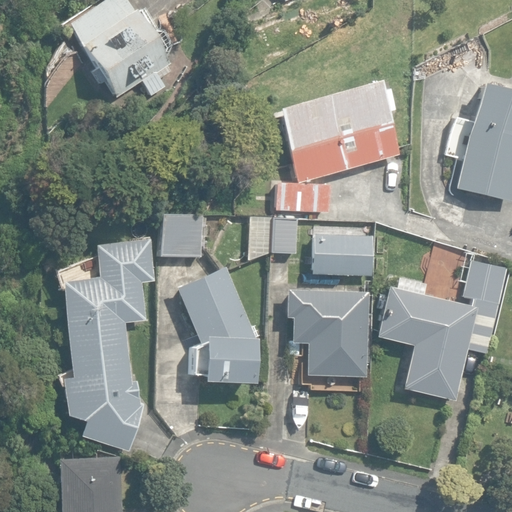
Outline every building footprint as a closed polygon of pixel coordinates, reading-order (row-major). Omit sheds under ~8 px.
[(103,81),(113,98),(139,81),(149,96),(163,87),(159,78),(168,71),(166,66),(168,64),(165,57),(170,44),(162,30),(154,29),(140,5),(130,10),(123,0),(97,0),(63,23),(94,68),(90,72),(98,84),(103,81)] [(376,91),(373,81),(273,109),(294,183),(393,155),(382,113),(392,110),(386,88),(376,91)] [(452,187),(508,200),(511,185),(511,91),(477,83),(452,187)] [(273,209),(325,211),(327,184),(326,184),(275,182),(273,209)] [(158,255),(198,257),(200,215),(159,214),(158,255)] [(268,251),(292,252),(293,219),(270,218),(268,251)] [(368,276),(369,236),(309,234),(308,274),(368,276)] [(75,435),(126,451),(140,403),(137,401),(134,380),(129,380),(122,321),(142,319),(138,282),(151,280),(146,238),(91,245),(95,277),(57,281),(68,376),(59,377),(63,414),(81,421),(75,435)] [(460,296),(471,299),(496,305),(505,268),(468,259),(460,296)] [(199,380),(249,382),(254,341),(222,266),(173,286),(196,340),(201,337),(199,380)] [(475,307),(469,305),(421,294),(423,283),(395,277),(393,288),(386,286),(374,336),(410,344),(400,388),(453,400),(464,349),(475,307)] [(304,374),(363,376),(365,291),(284,289),(283,316),(290,316),(289,341),(305,342),(304,374)] [(471,299),(469,305),(475,307),(464,349),(485,354),(496,305),(471,299)] [(54,511),(146,511),(146,510),(134,511),(120,511),(118,509),(117,456),(52,458),(54,511)]
